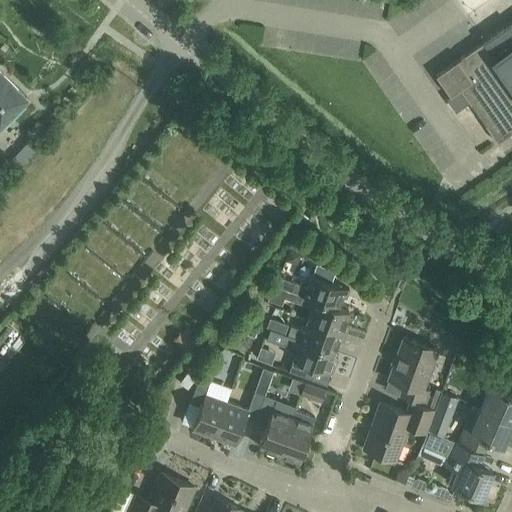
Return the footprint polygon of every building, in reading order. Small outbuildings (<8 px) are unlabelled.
[(462,106),(468,101),(498,143),(511,132),(511,21),(435,76),(450,96),(453,94),(462,106)] [(0,127),(27,100),(0,72),(0,127)] [(179,271),(192,279),(218,235),(205,227),(179,271)] [(280,277),(276,286),(285,290),(285,289),(290,291),(290,292),(301,296),(302,295),(337,308),(337,307),(341,296),(345,298),(349,289),(331,282),(335,271),(316,263),(307,287),(280,277)] [(285,290),(276,286),(272,297),(281,300),(285,290)] [(302,295),(301,296),(298,304),(312,309),(308,320),(345,334),(348,325),(344,323),(348,311),(337,307),(337,308),(302,295)] [(270,328),(270,329),(333,352),(337,340),(342,342),(345,334),(308,320),(303,331),(290,326),(287,335),(270,328)] [(180,333),(174,340),(174,341),(186,351),(193,344),(190,342),(197,333),(187,325),(181,334),(180,333)] [(329,364),(333,352),(270,329),(267,337),(297,349),(293,360),(289,371),(311,379),(315,369),(330,374),(333,365),(329,364)] [(428,391),(428,393),(422,391),(437,350),(403,337),(388,379),(404,385),(399,397),(410,401),(434,410),(435,410),(442,391),(437,389),(436,393),(428,391)] [(179,382),(187,389),(196,378),(188,371),(179,382)] [(215,371),(212,381),(234,389),(238,379),(215,371)] [(488,390),(480,408),(511,421),(511,393),(511,390),(511,380),(490,371),(482,388),(488,390)] [(213,437),(226,402),(204,394),(208,384),(198,381),(189,403),(200,407),(192,429),(213,437)] [(324,390),(304,383),(300,394),(320,402),(324,390)] [(248,410),(226,402),(213,437),(235,445),(244,420),(255,423),(264,396),(254,392),(248,410)] [(264,396),(255,423),(254,424),(265,428),(258,447),(278,454),(292,417),(272,409),(275,400),(264,396)] [(434,410),(410,401),(406,412),(380,402),(363,448),(395,460),(408,426),(426,432),(434,410)] [(511,425),(511,421),(480,408),(472,427),(466,424),(459,441),(485,452),(490,441),(503,446),(511,425)] [(294,410),(292,417),(278,454),(299,462),(314,418),(294,410)] [(484,455),(453,441),(429,431),(422,446),(446,456),(443,463),(454,468),(448,483),(480,497),(492,471),(479,465),(484,455)] [(160,473),(148,501),(136,495),(128,511),(182,511),(194,488),(160,473)] [(238,511),(240,509),(216,498),(209,511),(238,511)]
